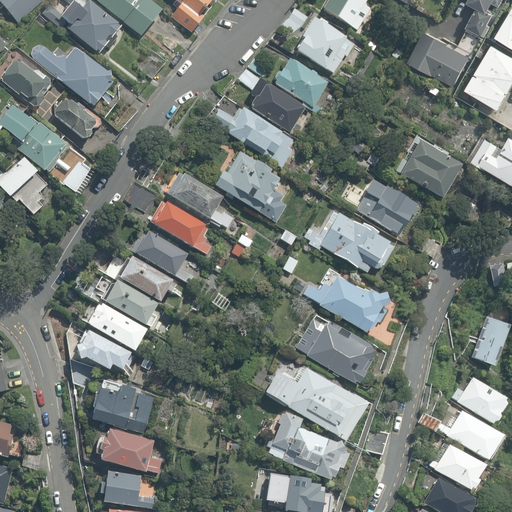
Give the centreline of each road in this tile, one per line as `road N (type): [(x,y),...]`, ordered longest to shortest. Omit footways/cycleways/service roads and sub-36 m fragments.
road 1 (residential): [(288,0),(185,85),(20,326)]
road 2 (residential): [(511,246),(470,256),(449,273),(429,312),(376,511)]
road 3 (residential): [(72,511),(44,363),(20,326)]
